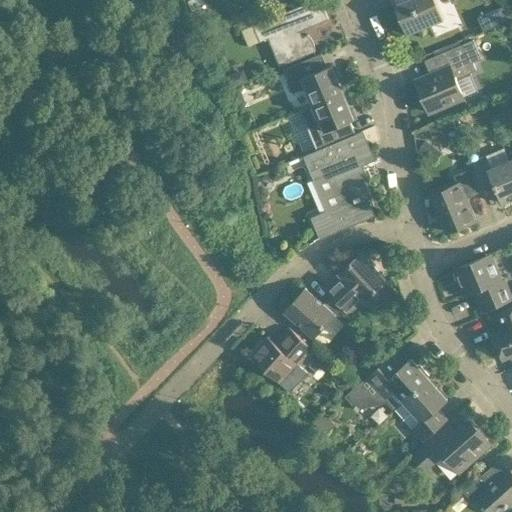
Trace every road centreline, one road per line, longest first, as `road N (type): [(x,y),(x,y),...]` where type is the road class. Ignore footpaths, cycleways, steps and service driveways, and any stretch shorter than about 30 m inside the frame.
road 1 (residential): [(154,401),(309,254),(352,233),(407,224)]
road 2 (residential): [(407,224),(385,73),(355,0)]
road 3 (residential): [(511,414),(441,333),(417,255)]
